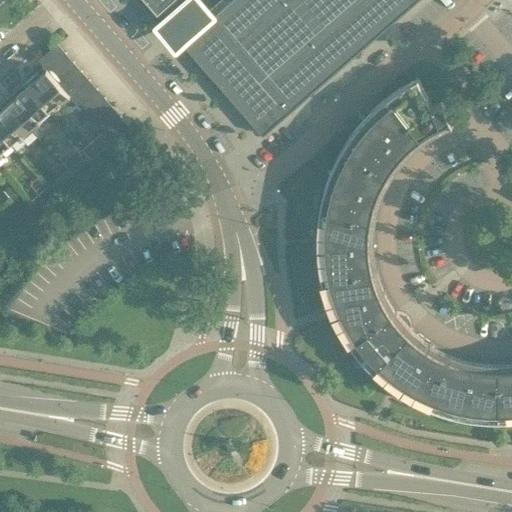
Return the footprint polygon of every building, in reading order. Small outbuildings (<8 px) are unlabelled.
[(146,0),(157,12),(171,0),(146,0)] [(213,16),(183,42),(262,133),(292,107),(415,0),(231,0),(228,3),(213,16)] [(48,70),(67,54),(58,44),(39,60),(44,66),(48,70)] [(56,79),(75,63),(67,54),(48,70),(56,79)] [(64,89),(83,72),(75,63),(56,79),(64,89)] [(64,89),(56,79),(48,70),(44,66),(25,83),(48,110),(58,102),(60,104),(69,95),(64,89)] [(72,98),(91,81),(83,72),(64,89),(69,95),(72,98)] [(440,101),(432,106),(417,78),(408,82),(400,87),(392,92),(387,96),(383,99),(379,103),(372,109),(367,113),(363,118),(357,125),(354,130),(346,140),(342,147),(340,151),(336,158),(334,161),(331,168),(328,175),(326,182),(325,185),(322,192),(321,200),(320,203),(319,209),(318,212),(317,218),(317,224),(316,231),(316,237),(316,243),(316,250),(317,256),(317,262),(318,267),(319,273),(321,281),(322,287),(325,295),(328,304),(330,310),(333,315),(337,324),(339,327),(342,332),(344,335),(347,341),(351,346),(355,351),(361,359),(371,369),(379,377),(392,387),(406,396),(411,399),(416,402),(421,404),(427,407),(439,411),(451,414),(457,416),(467,418),(474,419),(482,420),(491,421),(498,421),(505,420),(511,419),(511,363),(500,364),(481,364),(462,360),(444,353),(432,347),(421,339),(411,331),(401,320),(393,308),(385,296),(379,282),(375,268),(373,253),(372,238),(373,222),(376,207),(382,191),(389,176),(399,162),(411,149),(426,138),(438,130),(452,124),(440,101)] [(79,106),(98,90),(91,81),(72,98),(79,106)] [(39,117),(48,110),(25,83),(7,99),(32,128),(42,120),(39,117)] [(87,115),(106,99),(98,90),(79,106),(87,115)] [(22,137),(32,128),(7,99),(0,105),(0,129),(11,142),(20,135),(22,137)] [(95,124),(114,108),(106,99),(87,115),(95,124)] [(102,133),(121,117),(114,108),(95,124),(102,133)] [(111,143),(130,126),(121,117),(102,133),(111,143)] [(1,151),(11,142),(0,129),(0,156),(3,154),(1,151)] [(99,152),(94,146),(92,143),(84,151),(86,153),(91,159),(99,152)] [(73,176),(91,159),(86,153),(67,169),(73,176)] [(54,192),(73,176),(67,169),(48,186),(54,192)] [(11,184),(4,190),(12,199),(19,193),(11,184)] [(34,209),(54,192),(48,186),(29,203),(34,209)] [(12,222),(20,215),(15,209),(7,216),(12,222)] [(0,228),(2,231),(12,222),(7,216),(0,222),(0,228)]
